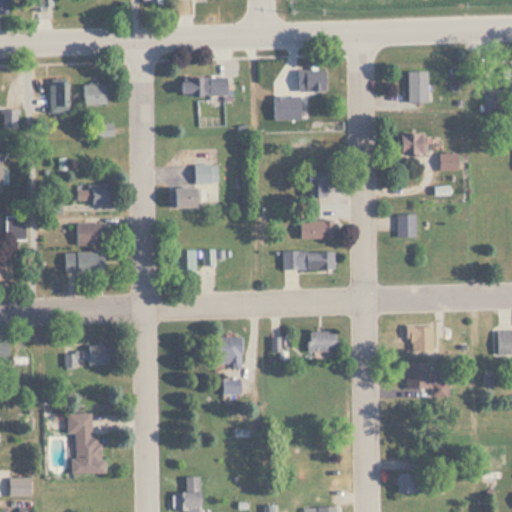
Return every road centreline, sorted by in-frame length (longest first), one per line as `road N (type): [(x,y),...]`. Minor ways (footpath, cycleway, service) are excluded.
road 1 (residential): [(0,46),(511,27)]
road 2 (residential): [(511,295),(0,312)]
road 3 (residential): [(366,511),(367,34)]
road 4 (residential): [(150,511),(142,43)]
